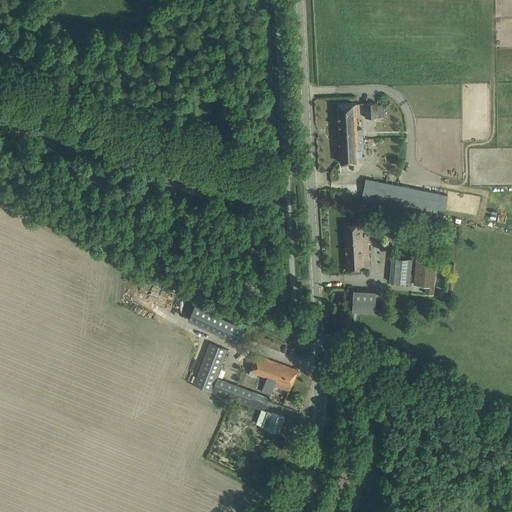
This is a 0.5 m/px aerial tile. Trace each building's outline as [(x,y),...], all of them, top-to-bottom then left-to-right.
[(385,117),(384,104),(378,104),(378,103),(365,103),(365,117),(385,117)] [(357,129),(355,104),(337,104),(340,163),(364,161),(362,129),(357,129)] [(367,179),(364,194),(395,201),(398,185),(367,179)] [(362,236),(361,223),(344,224),(347,269),(369,268),(367,236),(362,236)] [(411,259),(392,257),(391,282),(409,284),(411,259)] [(437,262),(417,259),(415,284),(425,285),(424,293),(434,294),(437,262)] [(375,311),(376,292),(354,291),(353,310),(375,311)] [(189,319),(188,320),(240,344),(247,329),(196,304),(189,319)] [(210,342),(194,385),(210,392),(227,349),(210,342)] [(256,354),(249,372),(267,378),(265,384),(262,391),(270,394),(274,385),(289,391),(298,370),(256,354)] [(213,390),(212,392),(248,407),(249,405),(254,391),(218,377),(213,390)] [(254,391),(249,405),(263,410),(269,397),(254,391)] [(267,411),(262,426),(269,429),(279,432),(284,417),(275,414),(267,411)]
